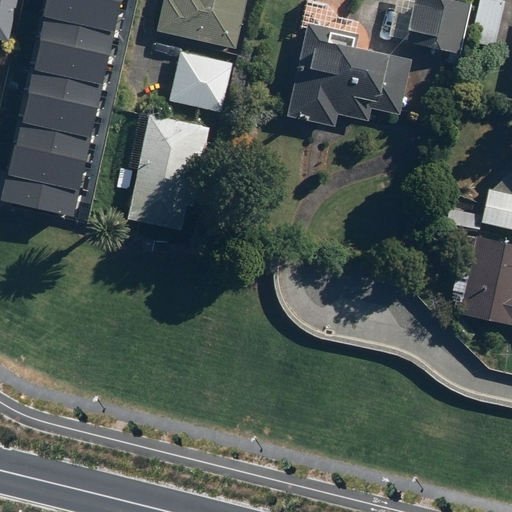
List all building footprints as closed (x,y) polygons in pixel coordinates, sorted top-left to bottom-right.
[(0,192),(69,206),(111,0),(36,0),(0,177),(0,192)] [(0,0),(0,40),(9,43),(18,0),(0,0)] [(233,49),(244,0),(157,0),(151,31),(233,49)] [(466,4),(444,0),(412,0),(404,45),(456,55),(466,4)] [(503,1),(495,0),(477,0),(470,41),(495,46),(503,1)] [(327,25),(303,21),(284,117),(336,127),(338,114),(367,120),(369,107),(398,113),(409,56),(349,45),(350,37),(325,32),(327,25)] [(229,61),(177,50),(166,102),(218,113),(229,61)] [(202,140),(205,127),(146,114),(125,218),(178,229),(183,205),(198,208),(211,142),(202,140)] [(511,196),(485,191),(479,222),(511,229),(511,196)] [(478,213),(445,208),(443,225),(476,230),(478,213)] [(76,336),(97,245),(47,234),(26,324),(76,336)] [(511,242),(472,234),(457,312),(511,323),(511,242)] [(203,256),(128,239),(114,302),(188,319),(203,256)] [(28,281),(0,273),(0,311),(19,316),(28,281)] [(217,431),(241,327),(198,317),(187,364),(121,348),(107,406),(217,431)] [(388,377),(344,369),(331,441),(369,448),(364,477),(404,484),(420,397),(386,391),(388,377)] [(511,382),(491,380),(489,402),(511,404),(511,382)] [(0,468),(48,479),(61,423),(22,414),(26,399),(0,393),(0,468)] [(211,446),(167,437),(151,511),(210,511),(218,478),(205,475),(211,446)] [(465,454),(414,445),(401,511),(451,511),(452,510),(463,511),(487,511),(494,477),(462,470),(465,454)] [(366,511),(368,504),(273,485),(267,511),(366,511)]
